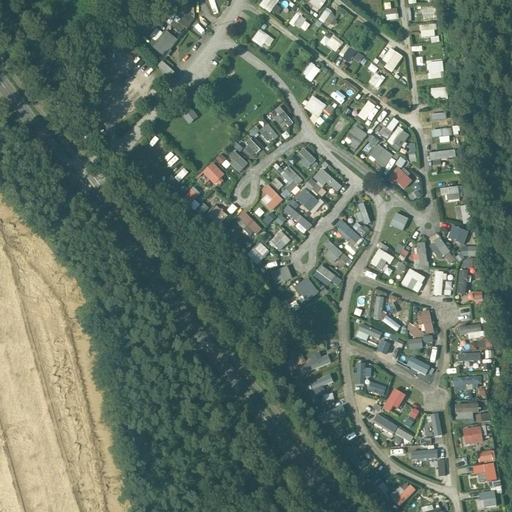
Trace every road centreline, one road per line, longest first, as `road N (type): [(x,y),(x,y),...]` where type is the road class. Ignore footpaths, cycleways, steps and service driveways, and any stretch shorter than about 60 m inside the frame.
road 1 (secondary): [(337,511),(0,82)]
road 2 (track): [(175,79),(73,0)]
